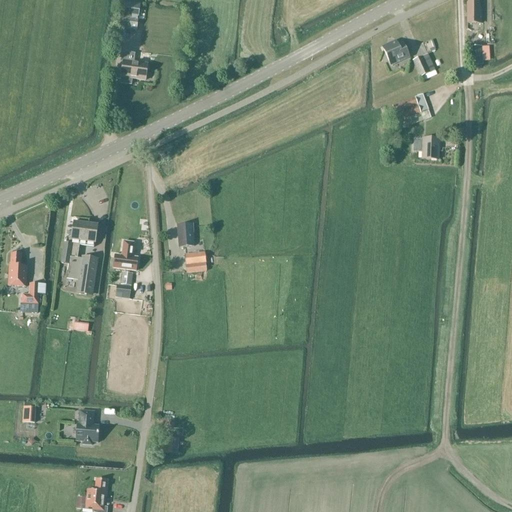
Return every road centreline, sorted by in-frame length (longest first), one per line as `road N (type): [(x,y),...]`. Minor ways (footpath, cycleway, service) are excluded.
road 1 (residential): [(130,511),(156,322),(136,140)]
road 2 (track): [(468,76),(443,448)]
road 3 (tertiary): [(136,140),(405,0)]
road 4 (tertiary): [(0,198),(136,140)]
